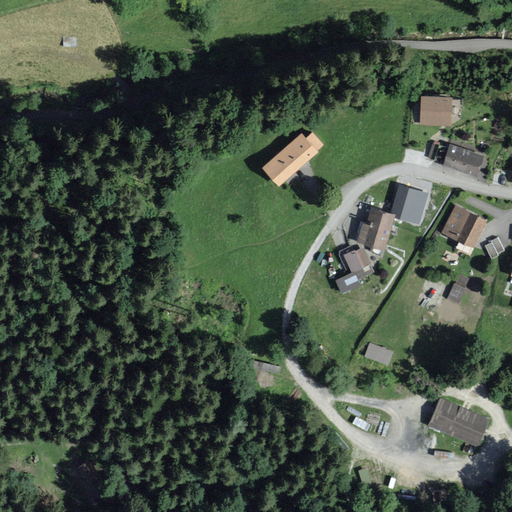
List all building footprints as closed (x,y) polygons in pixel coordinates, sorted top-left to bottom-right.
[(449,102),(421,102),(422,123),(449,122),(449,102)] [(324,146),(313,133),(308,138),(304,133),(264,168),(280,186),(321,152),(319,150),(324,146)] [(481,177),(487,155),(453,145),(447,166),(481,177)] [(398,186),(392,211),(399,213),(397,220),(421,226),(429,195),(398,186)] [(476,247),(490,220),(458,204),(445,231),(476,247)] [(397,220),(399,213),(392,211),(375,206),(370,223),(365,222),(360,241),(389,249),(397,220)] [(377,274),(365,248),(346,256),(354,273),(340,279),(345,289),(377,274)] [(459,302),(470,278),(460,273),(449,297),(459,302)] [(491,411),(443,393),(432,421),(481,439),(491,411)] [(92,470),(82,461),(76,467),(86,476),(92,470)]
